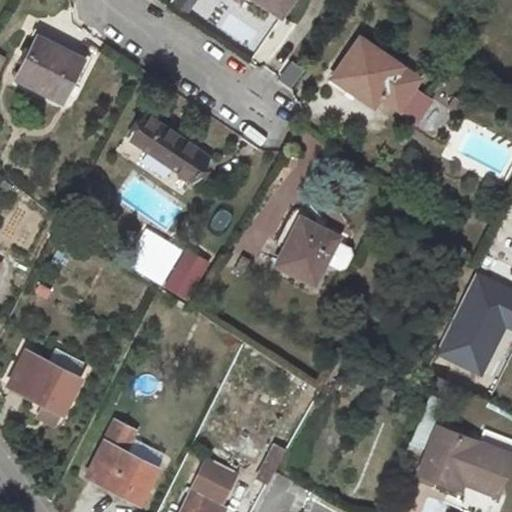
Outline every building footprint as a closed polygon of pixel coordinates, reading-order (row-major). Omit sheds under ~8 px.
[(293,0),(243,0),(245,1),(245,0),(261,0),(285,15),(293,0)] [(429,78),(370,41),(342,86),(381,110),(388,99),(408,111),(429,78)] [(86,67),(39,46),(19,89),(67,111),(86,67)] [(294,92),(309,72),(291,58),(276,78),(294,92)] [(214,173),(152,128),(135,152),(196,197),(214,173)] [(348,252),(312,234),(289,281),(325,299),(348,252)] [(51,259),(64,266),(73,250),(60,243),(51,259)] [(185,247),(162,286),(187,300),(210,261),(185,247)] [(434,356),(481,378),(505,328),(511,331),(511,287),(475,270),(434,356)] [(395,358),(372,347),(364,361),(389,372),(395,358)] [(76,400),(25,371),(5,405),(55,434),(76,400)] [(486,445),(443,427),(423,472),(465,490),(459,502),(465,504),(461,511),(473,511),(480,497),(499,506),(511,476),(511,441),(492,432),(486,445)] [(272,484),(286,446),(271,441),(257,479),(272,484)] [(114,468),(96,459),(73,501),(93,511),(134,511),(143,496),(109,477),(114,468)] [(401,510),(405,511),(419,511),(432,486),(417,478),(401,510)]
